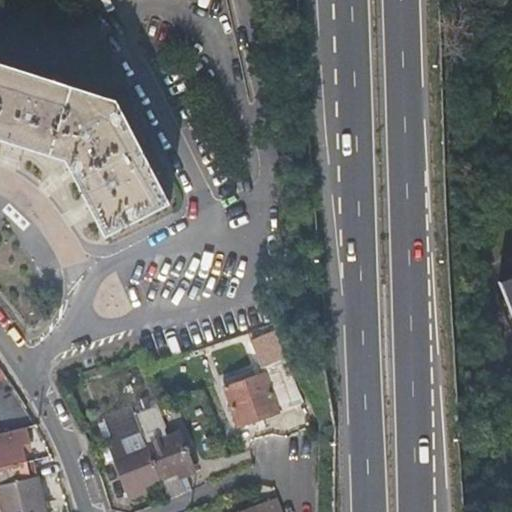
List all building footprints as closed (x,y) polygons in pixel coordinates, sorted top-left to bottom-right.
[(0,141),(62,161),(103,236),(168,204),(116,102),(0,65),(0,141)] [(511,277),(498,283),(511,318),(511,277)] [(253,340),(262,364),(279,358),(271,333),(253,340)] [(259,371),(253,373),(246,376),(244,369),(230,374),(233,381),(221,386),(236,426),(276,411),(274,406),(298,397),(284,360),(258,369),(259,371)] [(158,478),(145,445),(133,415),(130,408),(101,419),(111,444),(107,445),(114,463),(127,497),(143,490),(141,485),(158,478)] [(145,445),(153,442),(141,411),(133,415),(145,445)] [(0,467),(21,462),(31,460),(27,444),(22,445),(18,429),(0,433),(0,467)] [(145,445),(158,478),(177,471),(191,465),(178,433),(153,442),(145,445)] [(114,463),(107,445),(100,449),(106,466),(114,463)] [(25,477),(35,475),(31,460),(21,462),(25,477)] [(21,462),(0,467),(0,511),(44,511),(35,475),(25,477),(21,462)] [(177,471),(179,476),(193,470),(191,465),(177,471)] [(179,476),(160,483),(166,499),(184,491),(179,476)] [(254,511),(279,511),(275,501),(253,509),(254,511)]
